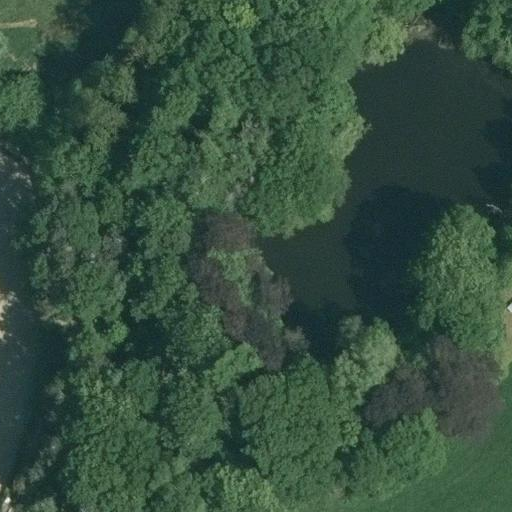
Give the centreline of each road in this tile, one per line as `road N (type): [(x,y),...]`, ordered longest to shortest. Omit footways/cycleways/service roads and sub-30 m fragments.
road 1 (unclassified): [(71,511),(74,322),(95,201),(206,0)]
road 2 (unknown): [(184,41),(269,25),(321,0)]
